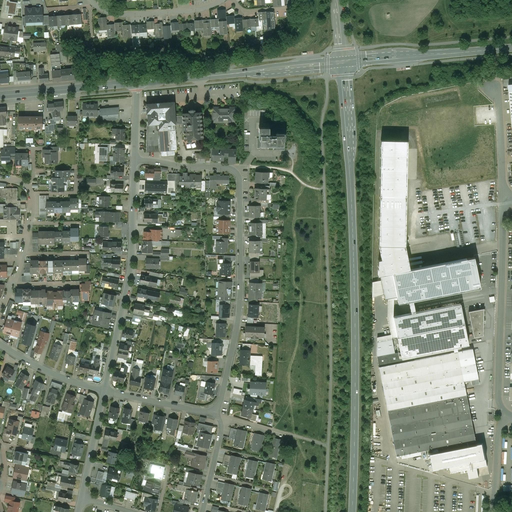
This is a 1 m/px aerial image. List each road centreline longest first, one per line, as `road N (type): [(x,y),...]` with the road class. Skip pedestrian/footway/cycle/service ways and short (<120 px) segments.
road 1 (secondary): [(352,511),(354,299),(343,61)]
road 2 (residential): [(216,416),(240,292),(240,175),(230,167),(135,159)]
road 3 (residential): [(135,159),(131,253),(104,390)]
road 4 (residential): [(503,198),(498,395),(508,415)]
road 5 (secondary): [(136,82),(343,61)]
road 6 (secondary): [(343,61),(511,47)]
road 7 (residential): [(89,0),(134,15),(222,0)]
road 8 (secondary): [(0,95),(136,82)]
